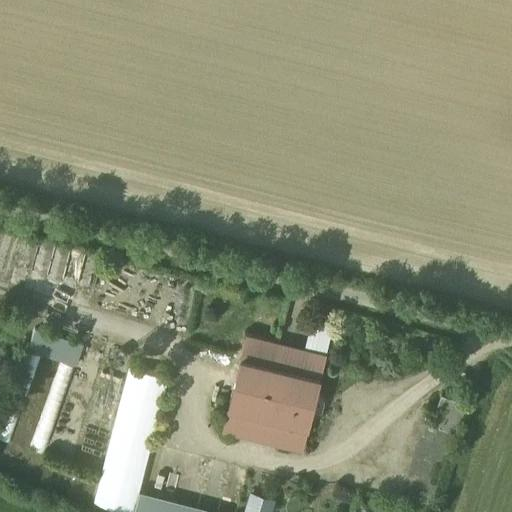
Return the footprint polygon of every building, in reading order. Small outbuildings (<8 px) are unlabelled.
[(311,316),(310,346),(331,346),(332,317),(311,316)] [(49,451),(81,338),(36,325),(29,347),(42,351),(41,354),(60,360),(35,447),(49,451)] [(225,426),(302,445),(310,408),(315,409),(321,406),(323,396),(320,389),(316,388),(324,352),(246,334),(225,426)] [(239,511),(240,511),(142,490),(168,371),(127,362),(96,507),(119,511),(239,511)] [(13,440),(26,402),(29,403),(33,391),(17,386),(0,436),(13,440)] [(463,417),(467,399),(444,394),(440,412),(463,417)] [(269,511),(275,495),(253,489),(246,511),(269,511)]
